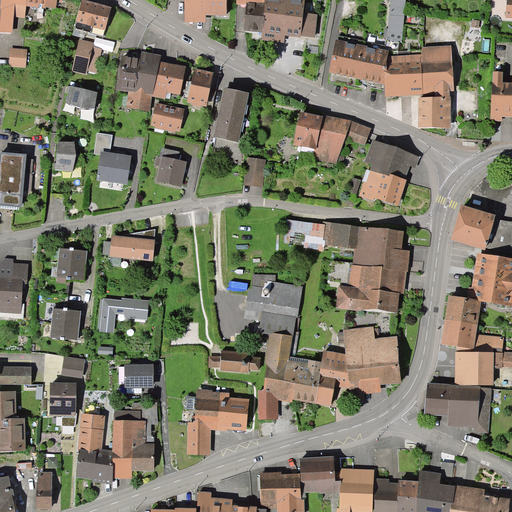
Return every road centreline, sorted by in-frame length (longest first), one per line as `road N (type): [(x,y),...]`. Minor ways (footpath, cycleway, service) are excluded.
road 1 (residential): [(0,240),(250,201),(441,226)]
road 2 (tertiary): [(465,173),(423,142),(226,55),(131,0)]
road 3 (tertiary): [(91,511),(389,409)]
road 4 (tertiary): [(389,409),(417,374),(441,226)]
road 5 (residential): [(511,473),(389,409)]
